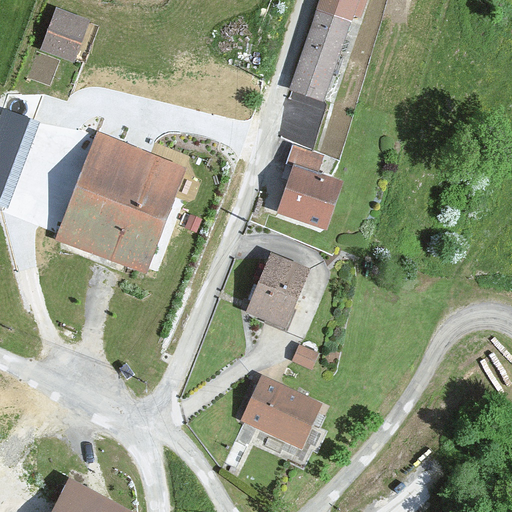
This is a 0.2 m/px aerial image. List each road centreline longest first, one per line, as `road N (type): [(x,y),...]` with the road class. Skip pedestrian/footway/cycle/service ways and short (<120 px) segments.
road 1 (residential): [(306,0),(263,143),(169,391),(135,429)]
road 2 (unclassified): [(312,511),(392,421),(446,333),(470,318),(511,322)]
road 3 (residential): [(135,429),(0,358)]
road 4 (unclassified): [(228,511),(179,445),(135,429)]
